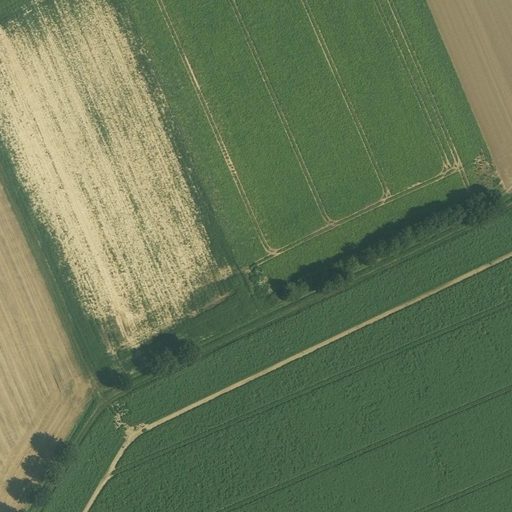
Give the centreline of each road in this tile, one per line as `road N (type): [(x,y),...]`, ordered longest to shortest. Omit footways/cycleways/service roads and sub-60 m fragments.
road 1 (track): [(511,204),(101,401),(36,511)]
road 2 (track): [(101,401),(0,157)]
